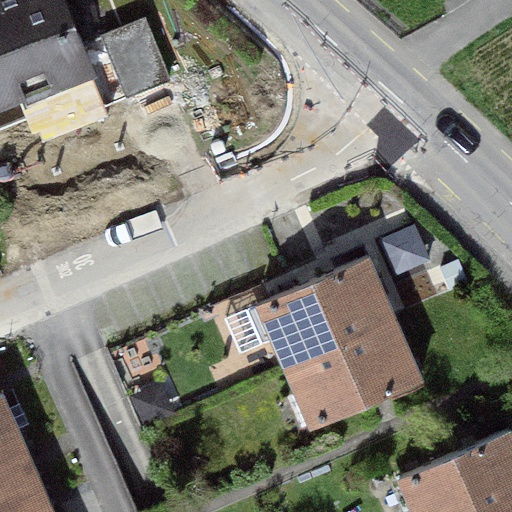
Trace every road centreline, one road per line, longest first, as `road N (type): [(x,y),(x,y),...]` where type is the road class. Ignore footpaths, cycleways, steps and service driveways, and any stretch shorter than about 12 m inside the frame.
road 1 (residential): [(400,103),(338,152),(270,190),(0,309)]
road 2 (secondary): [(281,0),(400,103)]
road 3 (secondary): [(400,103),(511,207)]
